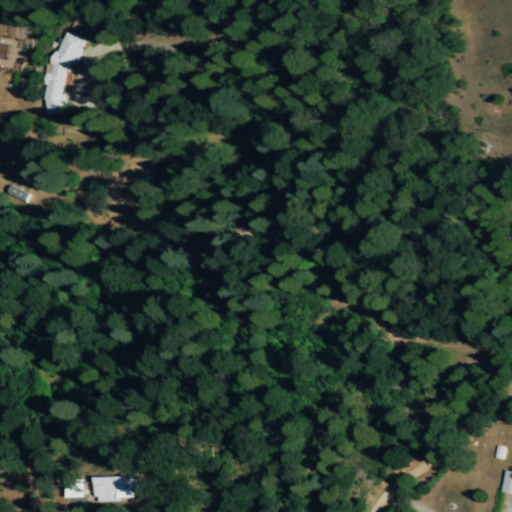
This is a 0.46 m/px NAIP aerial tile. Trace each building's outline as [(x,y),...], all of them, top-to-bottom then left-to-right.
[(49,117),(69,112),(64,92),(67,73),(78,71),(84,37),(64,34),(61,52),(54,53),(45,96),(49,117)] [(23,205),(27,196),(7,187),(3,196),(23,205)] [(500,492),(511,495),(511,471),(505,470),(500,492)] [(139,502),(139,493),(147,493),(147,478),(100,479),(100,503),(139,502)] [(70,499),(88,499),(87,480),(70,481),(70,499)]
